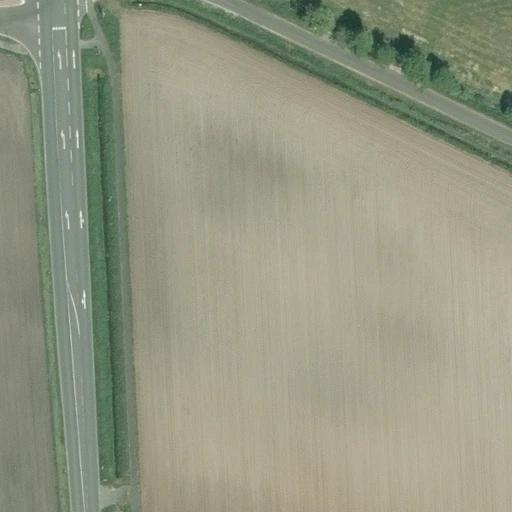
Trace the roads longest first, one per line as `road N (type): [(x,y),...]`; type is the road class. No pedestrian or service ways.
road 1 (tertiary): [(87,511),(62,0)]
road 2 (residential): [(220,0),(511,140)]
